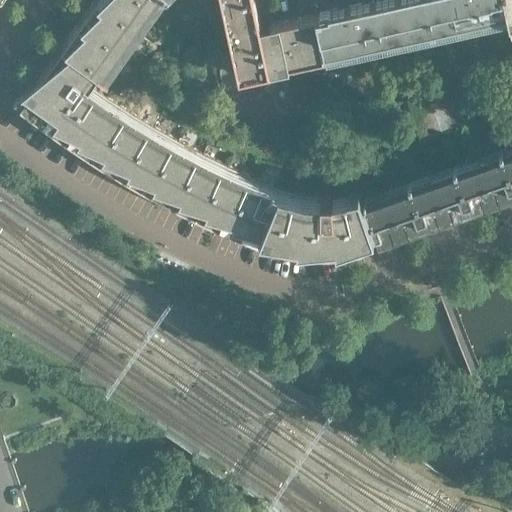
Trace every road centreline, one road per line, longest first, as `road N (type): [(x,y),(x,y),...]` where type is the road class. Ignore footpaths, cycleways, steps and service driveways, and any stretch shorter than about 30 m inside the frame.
road 1 (residential): [(385,279),(313,291),(239,275),(100,202),(0,133)]
road 2 (residential): [(385,279),(511,233)]
